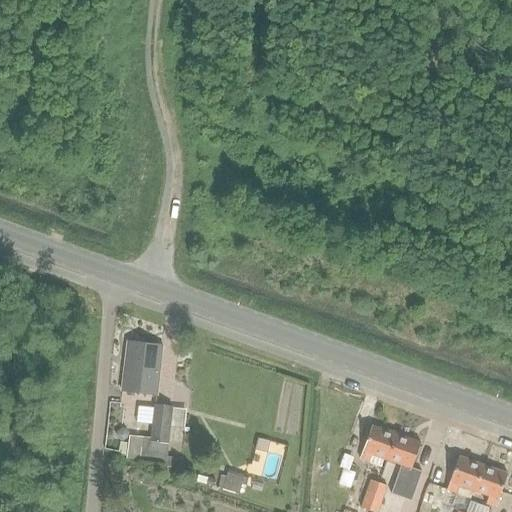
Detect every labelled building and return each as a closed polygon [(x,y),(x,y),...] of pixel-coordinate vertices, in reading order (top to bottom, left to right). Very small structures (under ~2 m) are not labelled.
[(157,393),(162,347),(127,343),(122,390),(157,393)] [(152,441),(170,443),(172,426),(174,405),(155,403),(152,441)] [(372,424),(360,458),(369,461),(372,454),(387,460),(396,433),(372,424)] [(116,435),(116,436),(116,437),(116,438),(117,439),(118,440),(119,441),(120,441),(121,442),(122,442),(123,442),(125,441),(126,440),(126,439),(127,438),(127,437),(127,436),(127,435),(127,434),(126,433),(126,432),(125,431),(124,430),(122,430),(121,430),(120,430),(119,431),(118,432),(117,433),(116,434),(116,435)] [(396,433),(387,460),(402,465),(391,495),(411,502),(422,472),(411,468),(420,442),(396,433)] [(460,457),(448,490),(458,493),(460,486),(474,491),(483,465),(460,457)] [(483,465),(474,491),(489,496),(486,504),(494,507),(506,473),(483,465)] [(223,489),(223,490),(239,494),(244,476),(228,471),(226,478),(223,489)] [(216,481),(208,478),(205,485),(214,488),(216,481)] [(361,509),(370,511),(377,511),(386,486),(371,480),(361,509)]
